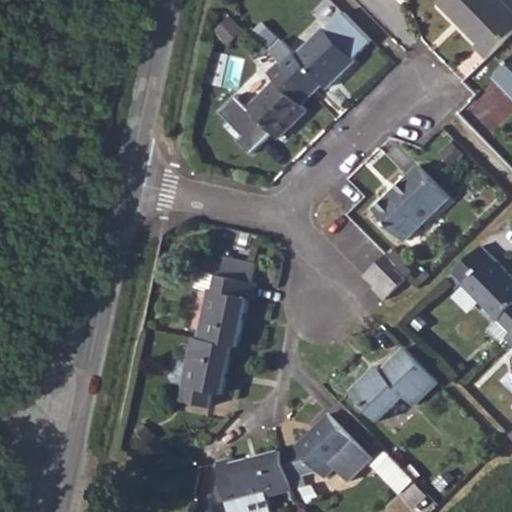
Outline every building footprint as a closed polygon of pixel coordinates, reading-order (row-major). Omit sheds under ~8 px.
[(473,47),(483,59),(511,31),(511,14),(498,0),(437,0),(435,2),(475,44),(473,47)] [(289,52),(278,62),(310,94),(319,84),(323,89),(352,60),(322,28),(294,57),(289,52)] [(511,59),(495,75),(511,92),(511,59)] [(310,94),(278,62),(268,72),(274,79),(247,107),(234,94),(217,110),(240,134),(236,138),(250,153),(271,132),(276,137),(304,110),(299,105),(310,94)] [(417,166),(371,209),(403,241),(447,197),(417,166)] [(384,253),(363,273),(374,285),(393,267),(396,264),(384,253)] [(463,281),(498,319),(510,330),(511,327),(511,275),(492,255),(463,281)] [(208,290),(198,337),(231,344),(236,345),(246,300),(251,300),(255,283),(250,282),(254,264),(221,256),(213,291),(208,290)] [(393,267),(374,285),(371,288),(382,297),(403,276),(393,267)] [(498,319),(487,331),(499,341),(506,335),(510,330),(498,319)] [(198,337),(192,336),(178,400),(208,406),(211,391),(220,393),(231,344),(198,337)] [(435,381),(401,346),(376,369),(372,365),(346,391),(374,420),(400,395),(409,404),(435,381)] [(296,445),(281,449),(289,475),(317,468),(324,475),(334,464),(350,478),(371,454),(328,411),(296,445)] [(289,475),(281,449),(235,461),(233,455),(217,460),(226,498),(241,494),(245,511),(272,511),(267,493),(292,486),(289,475)] [(245,511),(241,494),(226,498),(229,511),(245,511)]
